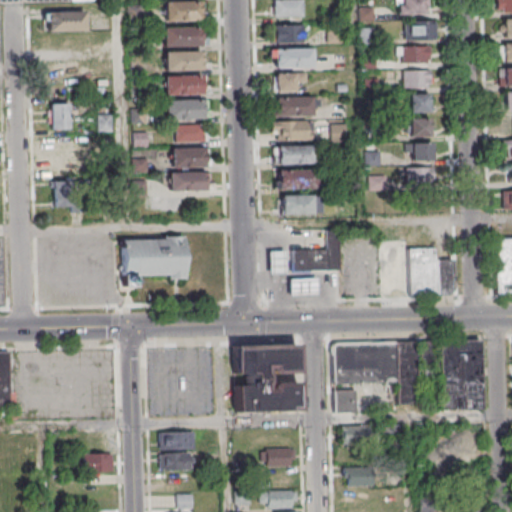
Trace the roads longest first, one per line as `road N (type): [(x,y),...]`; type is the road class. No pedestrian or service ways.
road 1 (residential): [(28,329),(13,5)]
road 2 (residential): [(248,323),(238,0)]
road 3 (residential): [(475,317),(467,0)]
road 4 (tertiary): [(511,316),(248,323)]
road 5 (residential): [(507,511),(499,317)]
road 6 (residential): [(321,511),(316,321)]
road 7 (tertiary): [(138,511),(132,327)]
road 8 (tertiary): [(132,327),(0,329)]
